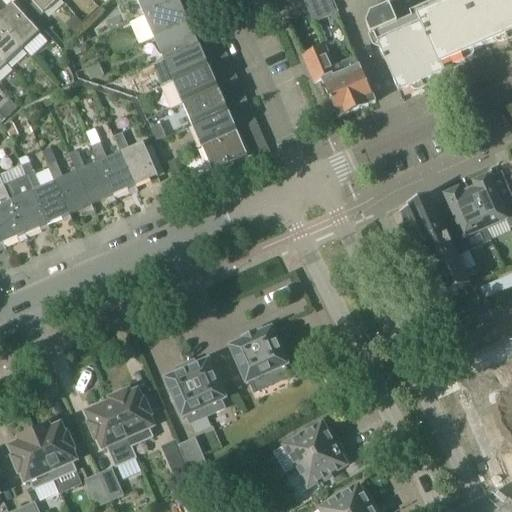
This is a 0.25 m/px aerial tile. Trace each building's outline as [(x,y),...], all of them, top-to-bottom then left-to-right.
[(28,0),(43,16),(59,1),(57,0),(28,0)] [(179,2),(179,1),(178,0),(133,0),(142,18),(179,2)] [(182,0),(179,1),(179,2),(142,18),(152,41),(189,24),(183,11),(203,2),(201,0),(182,0)] [(306,0),(303,2),(313,24),(337,14),(330,0),(306,0)] [(389,8),(370,16),(366,27),(370,38),(373,37),(399,94),(445,74),(441,67),(511,35),(511,0),(455,0),(416,17),(420,25),(395,35),(392,28),(397,26),(389,8)] [(11,6),(0,16),(0,28),(21,51),(38,36),(11,6)] [(189,24),(152,41),(162,63),(199,47),(199,46),(193,32),(212,24),(208,15),(189,24)] [(0,60),(5,66),(21,51),(0,28),(0,60)] [(199,47),(162,63),(171,85),(209,68),(208,68),(203,55),(222,46),(218,37),(199,46),(199,47)] [(75,58),(86,52),(83,45),(72,51),(75,58)] [(301,58),(314,86),(322,82),(338,121),(375,104),(359,68),(341,76),(333,60),(326,63),(321,51),(324,50),(323,48),(301,58)] [(208,68),(209,68),(171,85),(181,107),(218,90),(212,77),(232,68),(228,59),(208,68)] [(98,67),(85,73),(90,82),(103,76),(98,67)] [(218,90),(181,107),(191,129),(228,112),(222,99),(241,91),(237,81),(218,90)] [(228,112),(191,129),(201,150),(237,134),(231,120),(251,112),(247,104),(228,112)] [(0,122),(2,124),(8,118),(0,110),(0,109),(0,122)] [(237,134),(201,150),(211,173),(247,157),(242,144),(261,135),(257,125),(237,134)] [(13,126),(5,129),(10,140),(18,136),(13,126)] [(160,126),(150,130),(156,143),(166,139),(160,126)] [(100,144),(95,131),(86,135),(92,148),(100,144)] [(135,189),(158,179),(143,146),(129,152),(122,136),(113,139),(121,156),(135,189)] [(113,199),(135,189),(121,156),(107,162),(100,145),(91,149),(99,166),(113,199)] [(163,163),(172,159),(167,146),(158,150),(163,163)] [(53,165),(56,163),(50,150),(42,154),(47,167),(53,165)] [(91,209),(113,199),(99,166),(85,172),(78,155),(69,159),(76,175),(91,209)] [(165,166),(169,177),(179,172),(175,162),(165,166)] [(47,228),(69,218),(54,185),(42,191),(30,164),(21,169),(25,178),(32,195),(47,228)] [(69,218),(91,209),(76,175),(63,181),(56,164),(47,168),(54,185),(69,218)] [(25,237),(47,228),(32,195),(25,178),(3,187),(10,204),(25,237)] [(467,190),(485,232),(507,222),(510,229),(511,228),(511,204),(510,201),(500,205),(488,178),(473,185),(474,187),(467,190)] [(0,240),(3,247),(25,237),(10,204),(3,187),(0,188),(0,240)] [(490,243),(485,232),(467,190),(460,193),(459,191),(444,197),(456,225),(445,229),(457,257),(490,243)] [(445,297),(469,287),(430,197),(406,208),(408,212),(399,216),(415,252),(417,251),(421,260),(419,261),(434,297),(443,293),(445,297)] [(245,387),(249,385),(287,368),(271,331),(256,337),(255,335),(242,341),(243,343),(228,349),(245,387)] [(504,343),(496,346),(500,355),(508,352),(504,343)] [(186,372),(206,418),(223,411),(220,404),(225,401),(219,387),(220,387),(214,374),(213,374),(208,362),(186,372)] [(511,369),(474,386),(481,401),(486,399),(491,410),(485,412),(486,414),(487,413),(493,427),(498,425),(506,442),(500,445),(506,457),(505,458),(511,474),(511,369)] [(206,418),(186,372),(163,382),(169,394),(168,394),(174,407),(175,407),(181,421),(186,419),(189,426),(206,418)] [(110,401),(131,450),(153,440),(149,431),(152,429),(148,419),(150,418),(143,403),(141,404),(137,393),(129,396),(128,393),(125,395),(120,393),(114,395),(112,400),(110,401)] [(136,461),(131,450),(110,401),(109,402),(111,405),(108,406),(103,404),(97,407),(95,412),(86,416),(90,426),(88,427),(95,442),(97,441),(102,451),(105,450),(114,470),(136,461)] [(48,429),(33,435),(54,483),(76,474),(72,464),(76,463),(71,453),(73,452),(66,436),(64,437),(60,427),(49,432),(48,429)] [(295,470),(333,448),(321,428),(283,450),(295,470)] [(20,445),(9,449),(13,460),(11,460),(18,476),(20,475),(25,485),(28,484),(29,483),(34,492),(39,504),(58,495),(53,484),(54,483),(33,435),(19,441),(20,445)] [(178,447),(179,449),(181,449),(192,475),(205,470),(206,471),(208,470),(195,440),(178,447)] [(161,450),(172,475),(186,470),(175,444),(161,450)] [(333,448),(295,470),(307,491),(345,469),(333,448)] [(110,472),(97,477),(109,503),(121,497),(110,472)] [(109,503),(97,477),(85,483),(96,509),(109,503)] [(366,511),(369,511),(357,490),(318,511),(366,511)]
